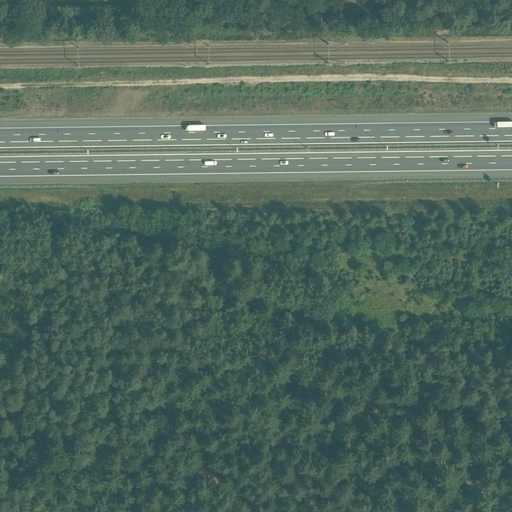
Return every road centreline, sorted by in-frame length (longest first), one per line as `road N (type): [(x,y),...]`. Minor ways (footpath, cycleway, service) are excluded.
road 1 (motorway): [(511,131),(0,138)]
road 2 (motorway): [(0,165),(511,159)]
road 3 (track): [(511,79),(0,84)]
road 4 (unknown): [(259,511),(154,427)]
